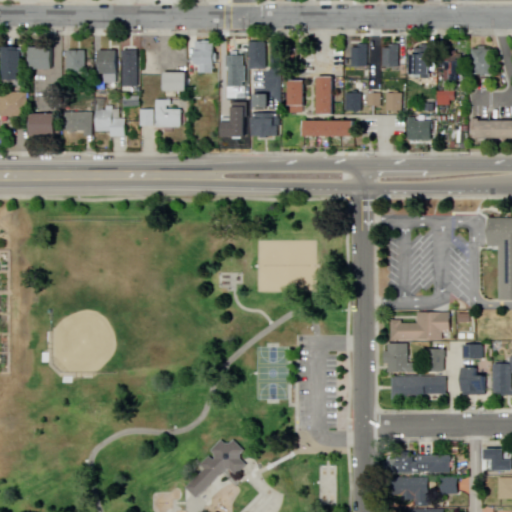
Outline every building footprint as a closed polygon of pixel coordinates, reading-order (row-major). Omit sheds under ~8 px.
[(213,44),(213,47),(216,47),(217,65),(217,69),(215,69),(215,76),(202,76),(202,69),(197,69),(197,65),(194,65),(194,57),(197,57),(197,44),(213,44)] [(250,45),(267,44),(268,72),(251,72),(250,45)] [(360,46),(371,46),(371,69),(354,69),(354,50),(360,50),(360,46)] [(389,47),(401,47),(401,70),(383,70),(383,51),(389,51),(389,47)] [(421,47),(432,47),(432,82),(415,82),(416,51),(421,51),(421,47)] [(7,49),(22,50),(22,52),(24,52),(24,84),(7,83),(7,49)] [(30,50),(52,51),(52,75),(30,74),(30,50)] [(425,50),(406,50),(406,77),(425,77),(425,50)] [(341,64),(341,51),(311,51),(311,64),(341,64)] [(474,52),(493,52),(494,76),(494,78),(474,78),(474,52)] [(67,53),(86,53),(86,81),(67,81),(67,53)] [(101,53),(120,53),(119,86),(107,86),(107,78),(101,78),(101,53)] [(127,54),(139,53),(140,87),(133,87),(133,85),(127,85),(127,54)] [(445,54),(457,54),(458,56),(463,56),(464,77),(458,77),(458,84),(446,84),(445,54)] [(227,58),(243,58),(243,67),(245,67),(245,85),(230,85),(230,73),(227,73),(227,58)] [(165,76),(187,76),(187,96),(165,96),(165,76)] [(320,92),(320,79),(336,79),(336,92),(320,92)] [(291,99),(291,84),(307,84),(307,99),(291,99)] [(220,87),(230,86),(230,102),(221,102),(220,87)] [(336,92),(336,102),(320,102),(320,92),(336,92)] [(440,93),(457,93),(457,103),(453,103),(453,108),(444,108),(444,104),(440,104),(440,93)] [(0,95),(26,94),(27,118),(0,119),(0,95)] [(349,96),(364,96),(364,113),(349,113),(349,96)] [(370,96),(383,96),(382,110),(369,109),(370,96)] [(389,96),(405,96),(405,114),(389,114),(389,96)] [(126,97),(142,97),(142,109),(126,110),(126,97)] [(255,97),(269,97),(270,110),(255,111),(255,97)] [(307,99),(308,115),(291,115),(291,99),(307,99)] [(160,103),(174,102),(174,111),(184,111),(184,131),(161,131),(160,103)] [(336,102),(336,117),(320,117),(320,102),(336,102)] [(108,109),(121,108),(122,121),(129,121),(129,140),(113,140),(113,135),(99,135),(99,114),(109,114),(108,109)] [(143,113),(156,112),(156,130),(143,130),(143,113)] [(253,115),(280,115),(279,140),(253,140),(253,115)] [(65,116),(95,116),(96,141),(85,141),(85,136),(66,136),(65,116)] [(31,117),(55,117),(56,140),(31,140),(31,117)] [(412,119),(418,119),(418,123),(434,123),(434,143),(411,143),(412,119)] [(476,121),(482,121),(482,125),(511,124),(511,142),(476,142),(476,121)] [(319,140),(306,140),(306,123),(319,124),(319,140)] [(319,124),(331,124),(331,140),(319,140),(319,124)] [(331,124),(346,124),(346,140),(331,140),(331,124)] [(346,124),(357,124),(357,140),(346,140),(346,124)] [(511,299),(496,300),(496,246),(486,246),(485,218),(511,217),(511,299)] [(419,315),(451,314),(452,333),(443,333),(443,340),(393,341),(392,320),(404,320),(404,325),(419,325),(419,315)] [(460,314),(471,315),(471,324),(459,324),(460,314)] [(390,343),(410,343),(409,363),(417,363),(417,373),(389,373),(389,364),(385,364),(385,351),(389,351),(390,343)] [(465,343),(484,343),(484,359),(465,359),(465,343)] [(462,359),(469,358),(467,346),(460,347),(462,359)] [(445,371),(437,372),(429,372),(429,348),(437,348),(447,348),(447,358),(445,358),(445,371)] [(511,364),(498,365),(498,397),(511,397),(511,364)] [(464,368),(478,367),(478,371),(486,371),(486,396),(464,396),(464,368)] [(393,379),(393,378),(448,378),(448,395),(426,395),(426,401),(393,401),(393,379)] [(223,443),(227,442),(231,439),(242,449),(238,453),(238,458),(244,463),(233,474),(227,468),(222,468),(194,497),(183,486),(202,468),(198,463),(206,455),(211,459),(212,458),(212,453),(208,449),(219,439),(223,443)] [(451,455),(451,473),(390,474),(389,459),(407,458),(407,452),(414,452),(415,462),(419,462),(419,456),(451,455)] [(511,469),(505,469),(500,469),(500,465),(500,455),(511,455),(511,469)] [(393,478),(430,478),(430,483),(438,483),(438,490),(430,491),(431,507),(393,507),(393,478)] [(442,478),(459,478),(459,495),(443,495),(442,478)] [(511,478),(511,499),(501,499),(501,495),(501,478),(511,478)]
